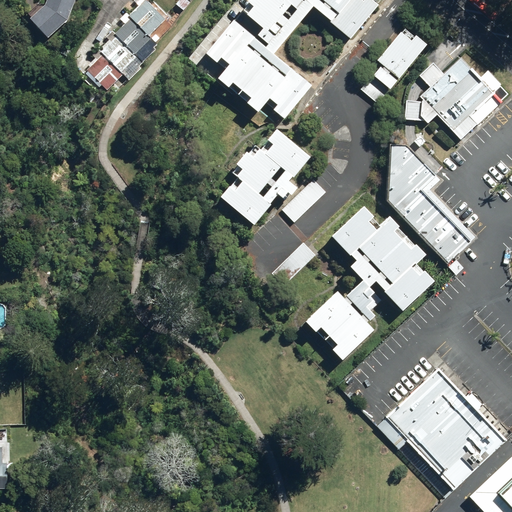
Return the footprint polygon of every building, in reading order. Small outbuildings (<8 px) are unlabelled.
[(74,0),(46,0),(45,4),(33,16),(49,36),(66,20),(74,0)] [(165,20),(145,0),(134,0),(134,1),(139,5),(129,15),(127,12),(120,19),(125,24),(115,33),(113,31),(106,37),(109,39),(93,55),(95,58),(88,65),(90,67),(87,70),(88,71),(85,73),(99,87),(102,85),(107,90),(123,75),(128,79),(129,80),(141,68),(139,66),(156,50),(154,48),(158,44),(156,43),(149,36),(165,20)] [(288,71),(269,56),(301,18),(309,7),(349,40),(377,6),(369,0),(362,0),(361,2),(358,0),(283,0),(281,3),(278,0),(247,0),(236,15),(256,31),(242,48),(222,31),(201,57),(212,66),(217,59),(225,65),(211,82),(223,92),(228,86),(247,101),(243,106),(254,114),(267,99),(275,106),(271,110),(283,120),(311,86),(290,69),(288,71)] [(377,68),(394,82),(422,48),(412,41),(409,45),(396,34),(372,64),(377,68)] [(418,99),(461,144),(502,105),(460,60),(442,77),(435,70),(431,65),(417,78),(421,83),(428,90),(418,99)] [(394,82),(377,68),(360,90),(377,104),(394,82)] [(220,191),(212,203),(249,230),(271,200),(277,204),(281,199),(284,201),(292,189),(286,184),(305,158),(270,133),(262,145),(267,148),(260,157),(253,152),(246,161),(240,156),(230,170),(235,173),(229,181),(235,185),(227,196),(220,191)] [(406,144),(383,149),(381,204),(444,268),(477,238),(425,184),(436,174),(406,144)] [(325,193),(313,180),(280,212),(292,225),(325,193)] [(471,213),(456,196),(448,203),(463,220),(471,213)] [(395,316),(429,282),(410,264),(418,256),(382,221),(376,227),(357,209),(325,243),(349,266),(343,272),(355,284),(338,302),(331,295),(299,328),(308,337),(314,331),(331,348),(324,356),(335,366),(369,331),(363,325),(370,318),(361,310),(366,305),(362,301),(368,295),(365,291),(369,287),(378,295),(376,297),(395,316)] [(316,256),(303,243),(269,276),(281,289),(316,256)] [(507,443),(439,371),(386,422),(453,490),(507,443)] [(511,511),(511,454),(465,499),(476,511),(511,511)]
